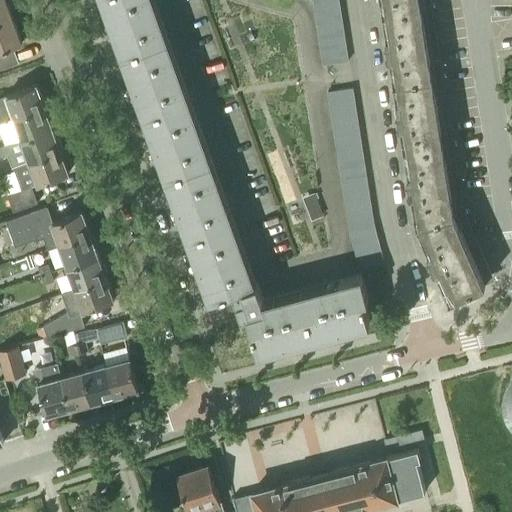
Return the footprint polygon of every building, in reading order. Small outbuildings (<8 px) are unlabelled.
[(7,0),(0,0),(0,21),(14,17),(7,0)] [(257,282),(256,283),(193,107),(154,0),(103,0),(142,109),(147,123),(210,299),(226,294),(234,317),(248,312),(259,352),(370,322),(363,299),(368,298),(362,274),(264,300),(257,282)] [(339,0),(319,0),(314,1),(316,14),(341,10),(339,0)] [(391,57),(393,69),(431,63),(421,0),(381,0),(388,36),(386,41),(387,52),(391,57)] [(318,26),(343,22),(341,10),(316,14),(318,26)] [(14,17),(0,21),(0,49),(23,42),(14,17)] [(319,38),(345,35),(343,22),(318,26),(319,38)] [(321,52),(347,48),(345,35),(319,38),(321,52)] [(347,48),(321,52),(323,64),(349,60),(347,48)] [(429,250),(429,256),(433,266),(438,269),(450,298),(486,283),(455,212),(453,200),(433,73),(394,79),(399,105),(397,111),(398,121),(402,126),(409,172),(408,178),(409,189),(413,194),(417,223),(429,250)] [(0,120),(0,121),(15,117),(45,106),(37,83),(0,96),(0,120)] [(330,104),(355,100),(353,87),(328,91),(330,104)] [(332,117),(357,113),(355,100),(330,104),(332,117)] [(45,106),(15,117),(22,139),(53,128),(45,106)] [(334,128),(359,124),(357,113),(332,117),(334,128)] [(336,141),(361,137),(359,124),(334,128),(336,141)] [(53,128),(22,139),(6,144),(9,152),(13,166),(16,165),(61,150),(53,128)] [(337,153),(363,149),(361,137),(336,141),(337,153)] [(0,155),(9,152),(6,144),(0,146),(0,155)] [(339,165),(365,161),(363,149),(337,153),(339,165)] [(39,201),(33,185),(69,173),(61,150),(16,165),(24,186),(9,192),(15,209),(39,201)] [(341,178),(366,174),(365,161),(339,165),(341,178)] [(343,190),(368,186),(366,174),(341,178),(343,190)] [(345,202),(370,198),(368,186),(343,190),(345,202)] [(347,215),(372,211),(370,198),(345,202),(347,215)] [(49,248),(60,243),(91,233),(83,210),(52,221),(46,204),(7,218),(16,244),(38,236),(38,237),(45,235),(49,248)] [(349,230),(374,223),(372,211),(347,215),(349,228),(349,230)] [(353,242),(378,235),(374,223),(349,230),(353,242)] [(99,255),(91,233),(60,243),(68,265),(99,255)] [(356,254),(381,247),(378,235),(353,242),(356,254)] [(381,247),(356,254),(359,266),(384,260),(381,247)] [(99,255),(68,265),(76,288),(107,277),(99,255)] [(39,266),(42,275),(52,271),(49,262),(39,266)] [(52,271),(42,275),(45,283),(56,279),(52,271)] [(107,277),(76,288),(63,292),(69,311),(46,323),(50,334),(86,325),(81,311),(115,299),(107,277)] [(101,343),(128,336),(124,320),(97,327),(101,343)] [(46,323),(37,328),(40,337),(50,334),(46,323)] [(85,339),(78,341),(80,351),(89,349),(87,339),(85,339)] [(80,351),(78,341),(68,344),(71,354),(80,351)] [(0,347),(7,375),(27,370),(20,342),(0,347)] [(107,363),(116,395),(139,388),(130,357),(107,363)] [(71,407),(62,375),(61,376),(57,362),(35,368),(47,413),(71,407)] [(85,369),(93,401),(116,395),(107,363),(85,369)] [(71,407),(93,401),(85,369),(62,375),(71,407)] [(406,392),(413,416),(437,410),(430,385),(406,392)] [(423,429),(381,439),(388,455),(418,448),(416,441),(426,439),(423,429)] [(342,511),(426,490),(417,459),(421,458),(418,448),(388,455),(254,490),(259,511),(342,511)] [(225,511),(209,464),(178,475),(190,511),(225,511)]
